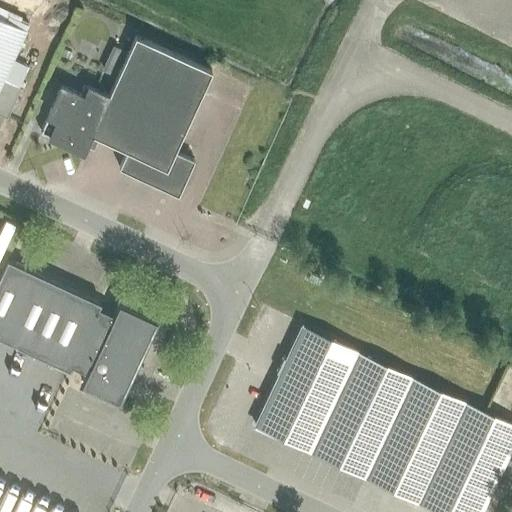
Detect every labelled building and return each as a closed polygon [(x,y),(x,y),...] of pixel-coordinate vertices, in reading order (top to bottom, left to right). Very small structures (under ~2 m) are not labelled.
[(0,106),(9,111),(19,89),(3,81),(29,25),(19,21),(20,20),(7,13),(4,20),(0,18),(0,106)] [(106,97),(90,134),(127,151),(119,168),(178,195),(195,160),(175,151),(212,71),(136,36),(128,52),(116,77),(108,96),(107,97),(106,97)] [(112,44),(100,70),(116,77),(128,52),(112,44)] [(90,134),(106,97),(107,97),(108,96),(85,85),(80,95),(61,86),(40,132),(68,144),(65,150),(80,157),(90,134)] [(7,259),(0,274),(0,336),(69,368),(71,364),(86,371),(81,383),(118,400),(155,320),(119,302),(113,314),(97,306),(99,302),(7,259)] [(279,372),(255,424),(311,450),(365,476),(420,501),(443,511),(479,511),(511,442),(511,422),(466,401),(412,376),(357,350),(303,325),(299,323),(298,326),(300,326),(286,357),(282,355),(275,370),(279,372)] [(0,511),(2,511),(13,487),(0,481),(0,511)]
